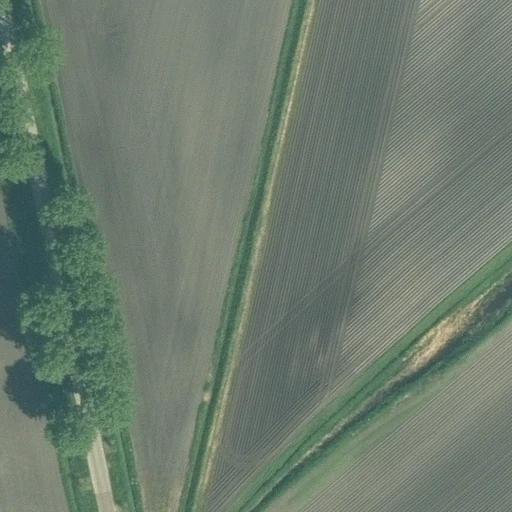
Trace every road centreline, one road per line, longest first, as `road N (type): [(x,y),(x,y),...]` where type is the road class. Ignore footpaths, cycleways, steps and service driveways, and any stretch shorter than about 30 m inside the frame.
road 1 (track): [(323,0),(198,511)]
road 2 (unclassified): [(104,511),(0,6)]
